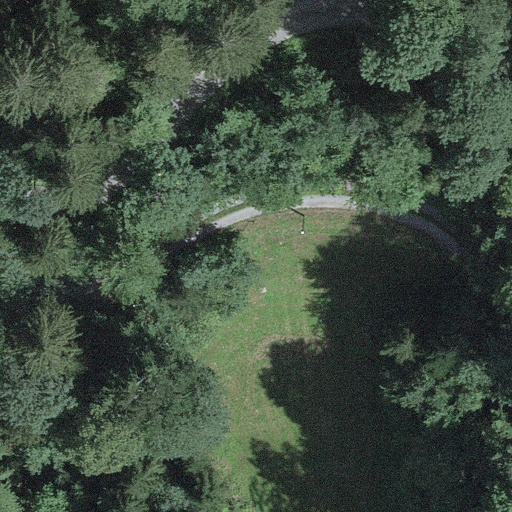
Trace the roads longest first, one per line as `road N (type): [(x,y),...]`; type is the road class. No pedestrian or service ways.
road 1 (track): [(511,94),(437,28),(385,10),(333,7),(246,40),(148,146),(84,193),(41,203),(0,200)]
road 2 (track): [(0,305),(300,192),(374,195),(428,216),(474,258),(511,318)]
